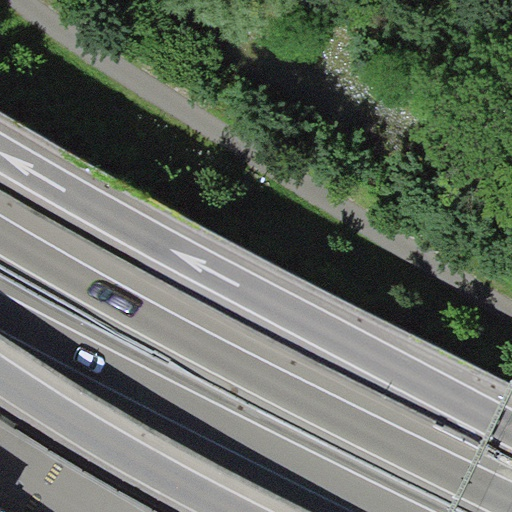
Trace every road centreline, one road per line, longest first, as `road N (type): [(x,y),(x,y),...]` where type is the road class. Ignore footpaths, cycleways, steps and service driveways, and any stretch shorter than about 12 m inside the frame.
road 1 (motorway): [(511,427),(0,150)]
road 2 (motorway): [(511,501),(0,233)]
road 3 (motorway): [(0,311),(395,511)]
road 4 (motorway): [(0,374),(235,511)]
